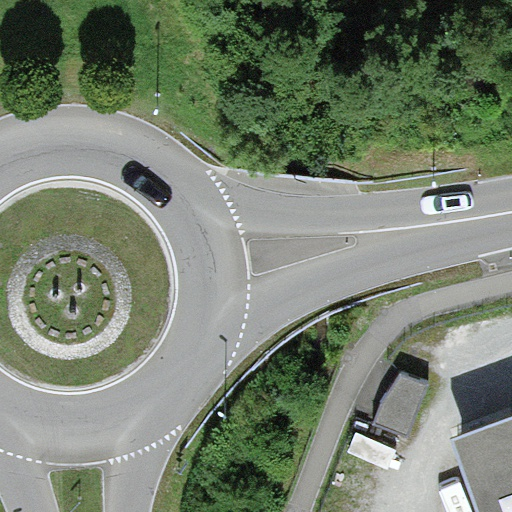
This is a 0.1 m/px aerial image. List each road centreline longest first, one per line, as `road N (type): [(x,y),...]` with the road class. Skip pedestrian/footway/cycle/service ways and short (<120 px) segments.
road 1 (primary): [(193,353),(237,315),(419,228)]
road 2 (primary): [(419,228),(186,206)]
road 3 (primary): [(186,206),(156,175),(119,154),(77,145),(35,149),(0,164)]
road 4 (primary): [(193,353),(210,279),(186,206)]
road 5 (primary): [(4,411),(77,427),(148,403)]
